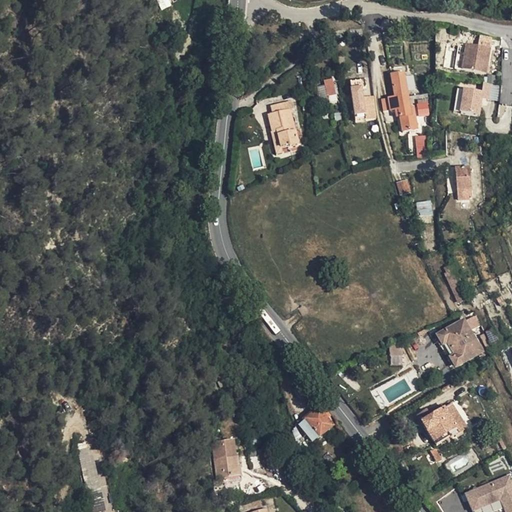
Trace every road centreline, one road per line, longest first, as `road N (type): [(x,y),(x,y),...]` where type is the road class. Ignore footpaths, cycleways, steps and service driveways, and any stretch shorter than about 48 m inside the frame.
road 1 (tertiary): [(417,511),(225,256),(217,208),(228,109)]
road 2 (track): [(376,24),(380,111),(394,162),(463,159)]
road 3 (residential): [(383,10),(511,31)]
